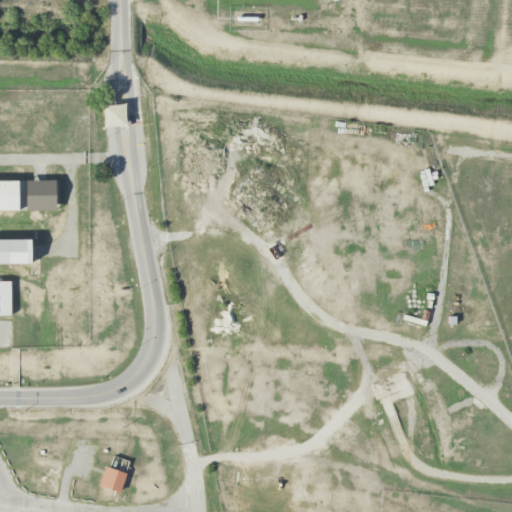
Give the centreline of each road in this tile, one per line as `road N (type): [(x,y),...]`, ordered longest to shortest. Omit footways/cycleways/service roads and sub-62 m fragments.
road 1 (residential): [(154,329),(124,117),(120,0)]
road 2 (residential): [(154,329),(146,357),(117,387),(67,398),(0,398)]
